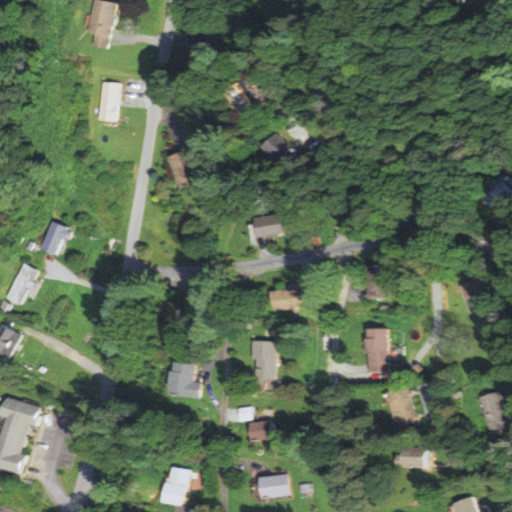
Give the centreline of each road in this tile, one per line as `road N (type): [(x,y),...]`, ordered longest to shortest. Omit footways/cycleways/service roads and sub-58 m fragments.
road 1 (residential): [(73,511),(110,378),(172,0)]
road 2 (residential): [(128,270),(245,266),(432,231),(485,246),(511,272)]
road 3 (residential): [(245,266),(228,355),(223,511),(118,500),(82,484)]
road 4 (residential): [(232,0),(279,98),(303,124),(432,160),(441,182),(432,231)]
